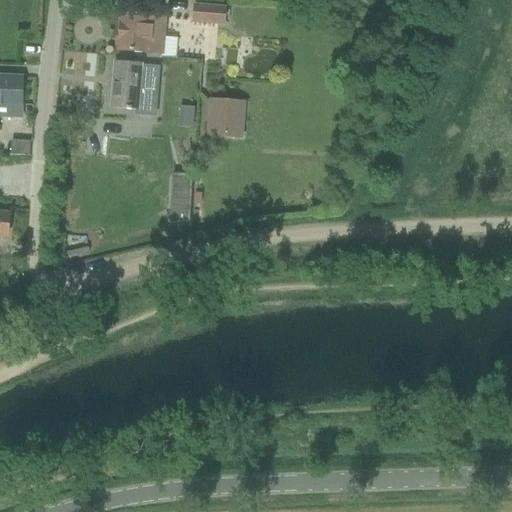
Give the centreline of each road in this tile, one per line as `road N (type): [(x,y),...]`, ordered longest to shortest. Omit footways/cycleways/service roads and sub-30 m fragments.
road 1 (track): [(36,333),(138,263),(280,236),(511,227)]
road 2 (unclassified): [(46,511),(113,494),(257,482),(511,475)]
road 3 (residential): [(36,333),(63,0)]
